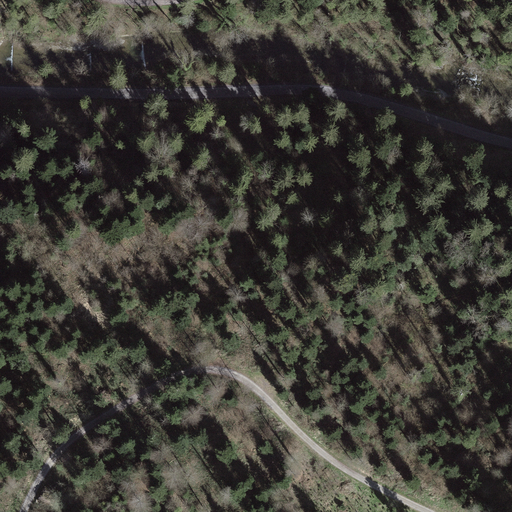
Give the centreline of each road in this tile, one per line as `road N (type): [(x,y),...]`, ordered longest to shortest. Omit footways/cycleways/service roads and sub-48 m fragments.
road 1 (residential): [(511,144),(312,88),(0,90)]
road 2 (track): [(426,511),(263,401),(237,372),(202,365),(86,421),(62,444),(26,511)]
